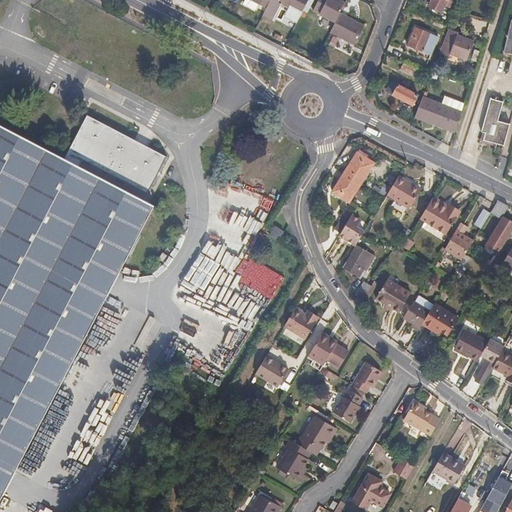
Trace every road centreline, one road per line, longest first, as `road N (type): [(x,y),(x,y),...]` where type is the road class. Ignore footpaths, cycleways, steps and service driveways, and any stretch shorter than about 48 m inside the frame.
road 1 (residential): [(408,365),(347,310),(308,240),(302,208),(327,159),(320,125)]
road 2 (tertiary): [(332,112),(511,196)]
road 3 (tertiary): [(312,82),(135,0)]
road 4 (tertiary): [(133,0),(221,53),(288,110)]
road 5 (residential): [(408,365),(345,477),(301,511)]
road 6 (residential): [(511,441),(408,365)]
